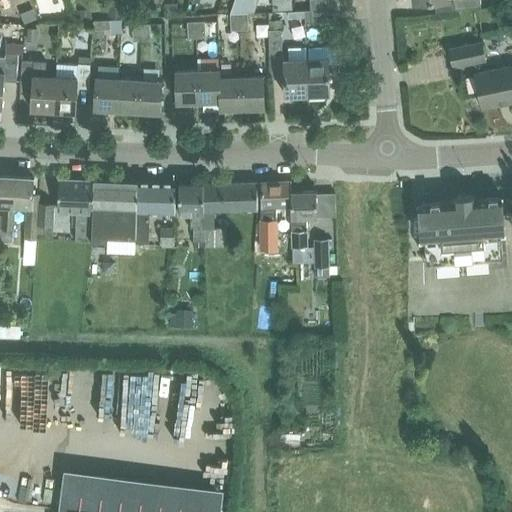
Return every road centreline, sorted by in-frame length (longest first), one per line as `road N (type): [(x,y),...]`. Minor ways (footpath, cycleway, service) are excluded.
road 1 (tertiary): [(0,147),(387,156)]
road 2 (residential): [(387,156),(376,0)]
road 3 (tertiary): [(387,156),(510,152)]
